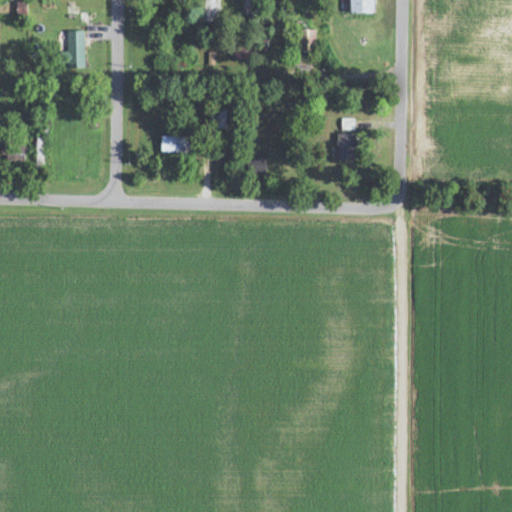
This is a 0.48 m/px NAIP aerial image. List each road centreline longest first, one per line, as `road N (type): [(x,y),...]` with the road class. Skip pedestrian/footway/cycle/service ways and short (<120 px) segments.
road 1 (residential): [(398,511),(402,0)]
road 2 (residential): [(0,199),(403,204)]
road 3 (residential): [(114,201),(116,0)]
